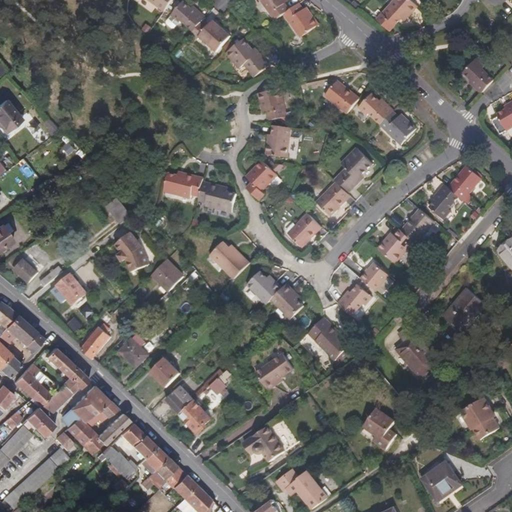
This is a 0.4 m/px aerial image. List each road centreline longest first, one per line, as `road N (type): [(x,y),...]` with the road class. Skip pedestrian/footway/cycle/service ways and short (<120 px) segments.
road 1 (residential): [(0,292),(235,511)]
road 2 (residential): [(307,271),(462,124)]
road 3 (residential): [(355,30),(244,95),(244,131),(228,157)]
road 4 (residential): [(417,309),(511,193)]
road 5 (residential): [(228,157),(253,228),(282,259),(307,271)]
